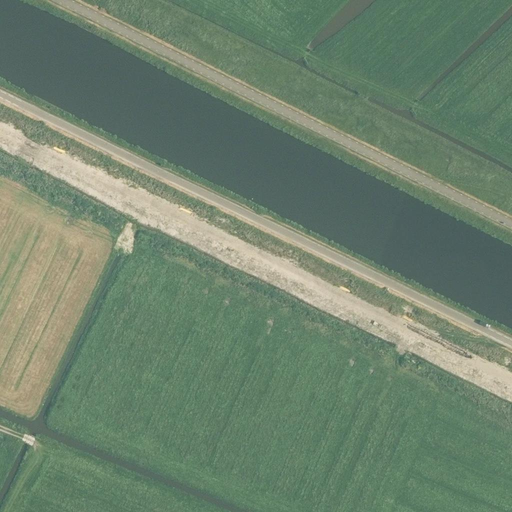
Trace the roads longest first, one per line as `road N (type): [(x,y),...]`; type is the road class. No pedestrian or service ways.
road 1 (tertiary): [(511,344),(0,95)]
road 2 (tertiary): [(511,224),(60,0)]
